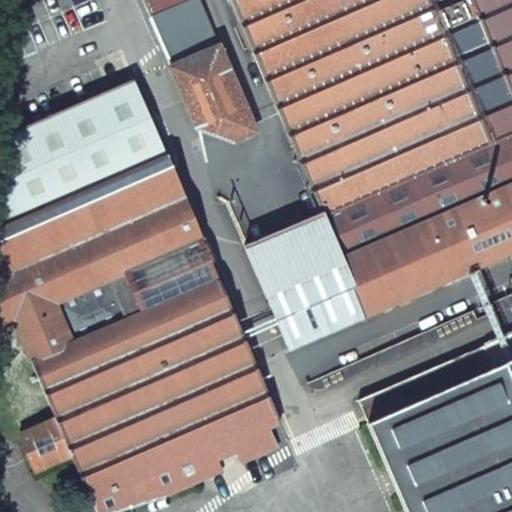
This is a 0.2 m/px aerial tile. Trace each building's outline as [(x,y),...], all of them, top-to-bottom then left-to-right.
[(140,0),(148,18),(190,0),(140,0)] [(511,0),(227,0),(319,213),(364,317),(511,253),(511,0)] [(171,68),(198,131),(199,130),(233,142),(255,132),(219,47),(171,68)] [(92,504),(95,511),(110,511),(276,448),(267,428),(280,423),(133,80),(0,137),(0,327),(13,322),(55,420),(18,436),(33,472),(71,457),(91,505),(92,504)] [(243,246),(288,350),(364,317),(319,213),(243,246)] [(511,511),(511,334),(357,401),(367,424),(366,424),(404,511),(511,511)]
